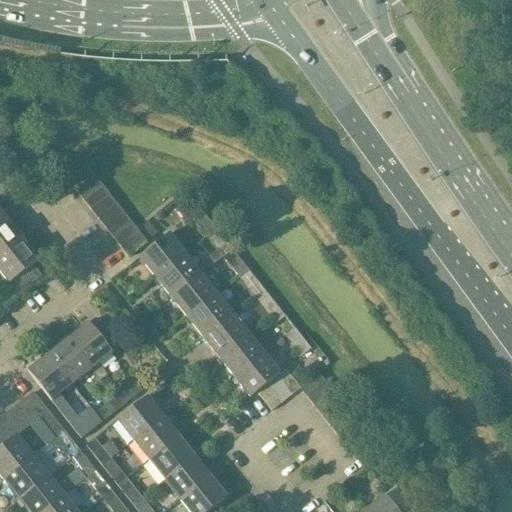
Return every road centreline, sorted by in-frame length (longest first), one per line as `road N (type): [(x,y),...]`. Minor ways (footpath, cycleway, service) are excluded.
road 1 (secondary): [(271,6),(511,336)]
road 2 (motorway): [(4,0),(146,23),(219,20),(271,6)]
road 3 (residential): [(302,511),(348,471),(295,405),(234,452)]
road 4 (residential): [(0,357),(91,278),(37,207)]
road 5 (secondary): [(511,255),(408,101)]
road 6 (secondary): [(408,101),(341,0)]
